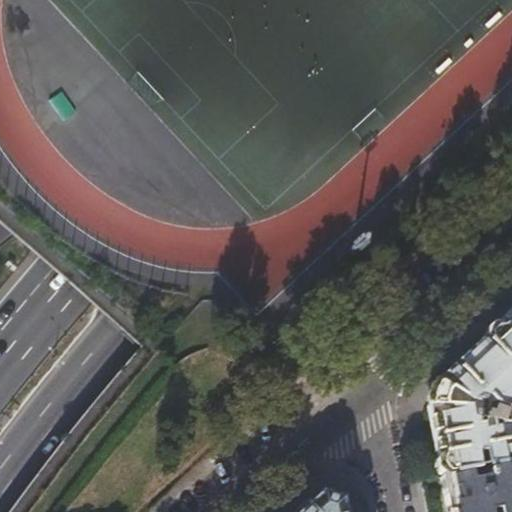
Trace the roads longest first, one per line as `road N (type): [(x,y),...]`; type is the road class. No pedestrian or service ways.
road 1 (trunk): [(0,482),(119,330),(312,109),(438,0)]
road 2 (trunk): [(258,49),(6,354)]
road 3 (trunk): [(258,49),(0,217)]
road 4 (residential): [(368,381),(221,511)]
road 5 (residential): [(511,249),(368,381)]
road 6 (residential): [(394,511),(368,381)]
